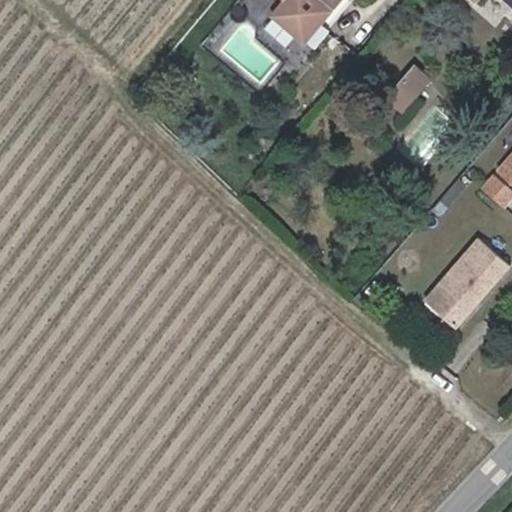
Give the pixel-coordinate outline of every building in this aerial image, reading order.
[(279,0),(285,5),(288,0),(312,0),(330,15),(343,0),(279,0)] [(304,0),(288,0),(285,5),(294,13),(304,0)] [(428,82),(414,71),(396,92),(410,103),(428,82)] [(410,103),(396,92),(387,101),(401,113),(410,103)] [(511,158),(503,169),(511,176),(511,158)] [(511,200),(511,190),(496,178),(486,190),(507,207),(511,200)] [(511,266),(479,238),(425,302),(457,329),(511,266)]
